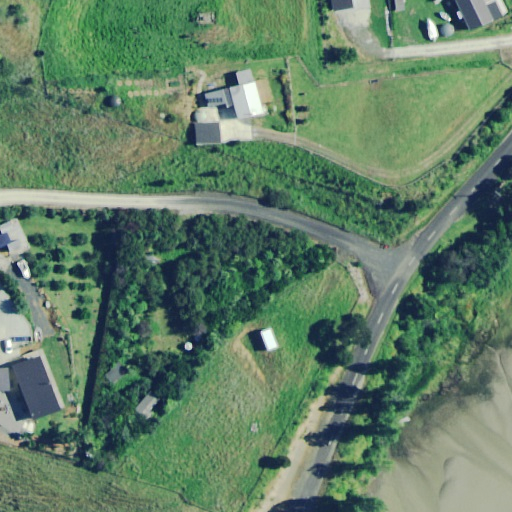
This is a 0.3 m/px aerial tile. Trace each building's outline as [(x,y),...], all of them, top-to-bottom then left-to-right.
[(210,72),(209,58),(199,59),(201,73),(210,72)] [(263,114),(255,83),(231,90),(239,121),(263,114)] [(224,94),(207,93),(206,106),(223,107),(224,94)] [(115,384),(135,370),(126,356),(105,369),(115,384)] [(0,385),(0,419),(0,420),(6,415),(14,423),(27,412),(10,393),(12,390),(4,382),(0,385)]
